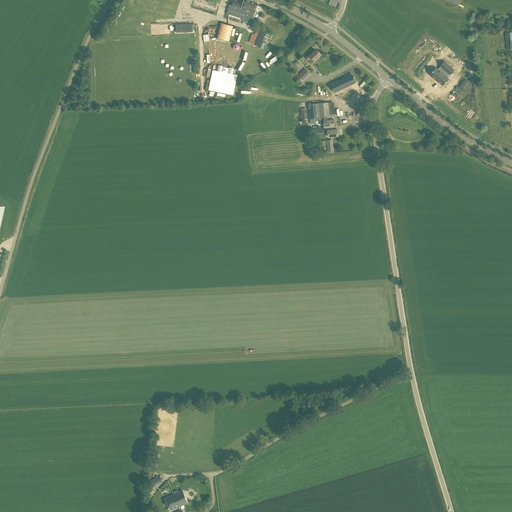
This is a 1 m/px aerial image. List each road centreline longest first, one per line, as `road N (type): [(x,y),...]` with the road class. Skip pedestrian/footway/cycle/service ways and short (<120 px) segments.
road 1 (unclassified): [(451,511),(414,387),(373,122),(375,94),(388,77)]
road 2 (unclassified): [(0,291),(36,168),(110,0)]
road 3 (tertiary): [(511,164),(388,77)]
